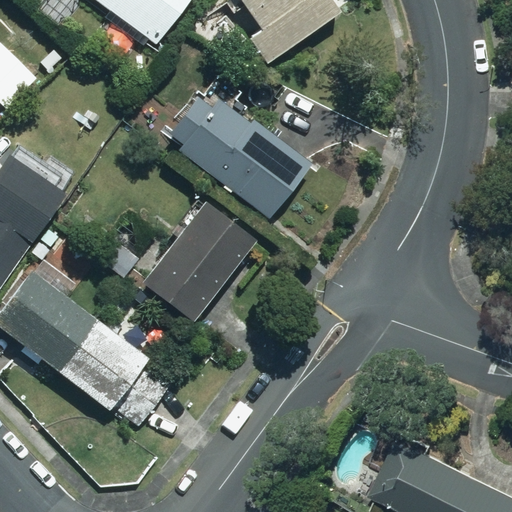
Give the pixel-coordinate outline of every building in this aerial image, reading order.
[(95,0),(156,44),(188,0),(95,0)] [(331,0),(239,0),(261,29),(248,38),(267,64),(340,12),(331,0)] [(0,42),(0,102),(6,108),(36,77),(0,42)] [(269,218),(311,163),(253,119),(250,123),(239,115),(245,107),(236,100),(230,108),(217,99),(211,107),(197,97),(172,130),(166,125),(162,130),(182,145),(178,150),(269,218)] [(64,186),(7,147),(0,157),(0,288),(66,193),(61,190),(64,186)] [(256,240),(204,201),(183,228),(176,223),(169,232),(176,237),(142,281),(193,321),(256,240)] [(31,269),(0,310),(0,328),(24,346),(20,351),(38,364),(42,360),(109,410),(112,406),(139,426),(173,382),(146,361),(148,358),(31,269)] [(511,511),(511,495),(401,441),(374,496),(406,511),(511,511)]
